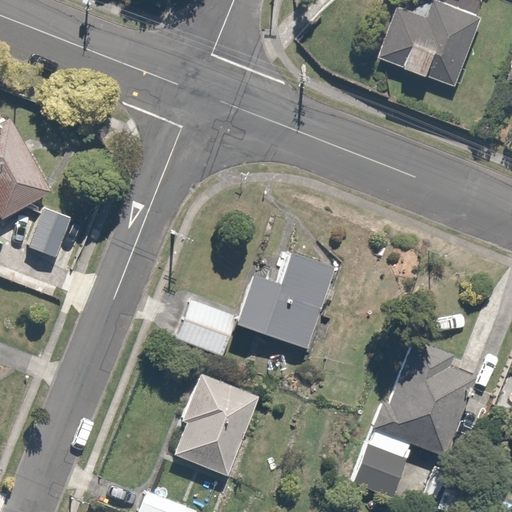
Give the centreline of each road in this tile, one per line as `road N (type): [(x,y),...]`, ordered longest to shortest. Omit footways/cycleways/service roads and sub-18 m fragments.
road 1 (residential): [(197,92),(28,511)]
road 2 (residential): [(197,92),(511,215)]
road 3 (residential): [(0,15),(197,92)]
